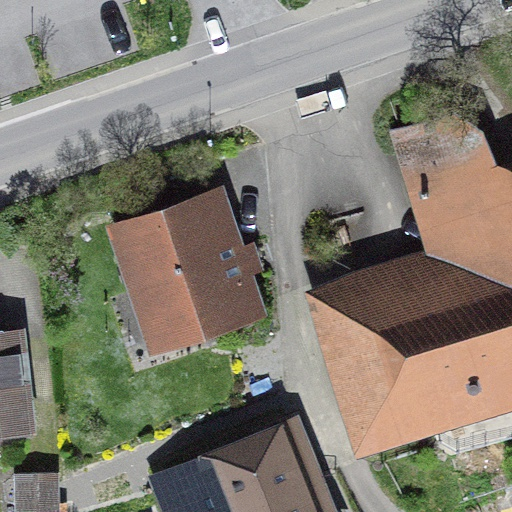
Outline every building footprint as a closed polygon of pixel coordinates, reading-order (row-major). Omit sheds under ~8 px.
[(327,309),(362,422),(511,376),(511,176),(493,182),(478,133),(456,112),(402,129),(426,209),(440,222),(492,206),(506,254),(327,309)] [(120,228),(155,332),(211,313),(214,322),(253,309),(214,196),(120,228)] [(0,422),(27,420),(18,339),(0,340),(0,422)] [(168,481),(180,511),(316,511),(285,434),(168,481)] [(57,511),(57,472),(16,473),(16,511),(57,511)]
